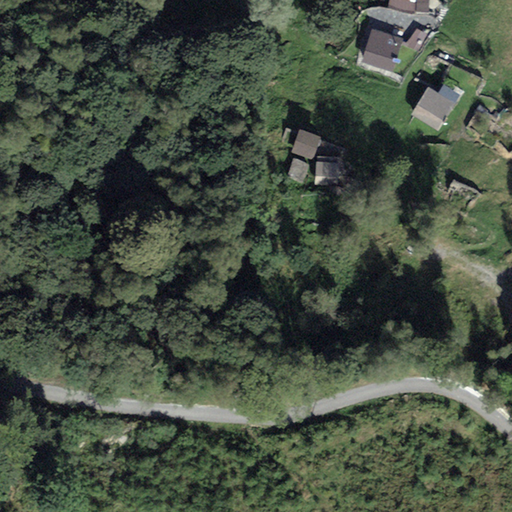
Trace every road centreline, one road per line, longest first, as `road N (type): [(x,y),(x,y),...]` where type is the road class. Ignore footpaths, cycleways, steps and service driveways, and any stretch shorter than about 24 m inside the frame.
road 1 (track): [(0,382),(82,399),(277,418),(427,383),(464,393),(511,433)]
road 2 (track): [(0,94),(22,150),(125,322),(166,353),(303,410)]
